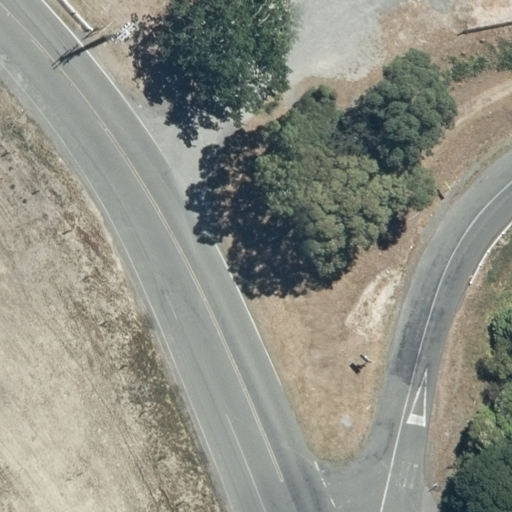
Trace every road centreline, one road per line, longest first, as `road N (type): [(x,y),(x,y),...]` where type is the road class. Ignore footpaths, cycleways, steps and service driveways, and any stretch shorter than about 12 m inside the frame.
road 1 (tertiary): [(295,511),(156,204),(0,6)]
road 2 (unclassified): [(385,511),(424,335),(449,263),(480,213),(511,182)]
